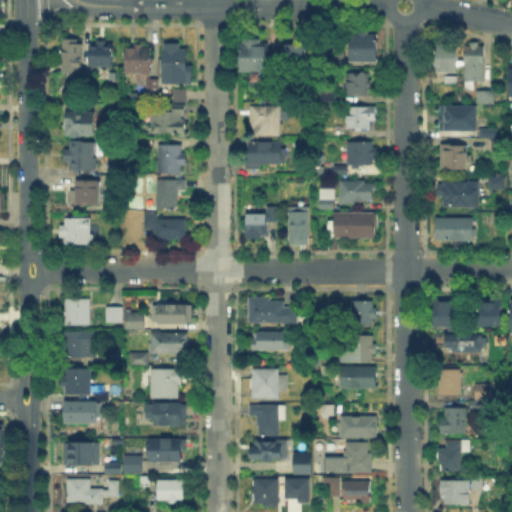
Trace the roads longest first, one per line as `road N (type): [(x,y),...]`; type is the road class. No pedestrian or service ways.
road 1 (residential): [(212,0),(214,511)]
road 2 (residential): [(405,15),(407,511)]
road 3 (residential): [(30,269),(511,268)]
road 4 (residential): [(102,5),(393,5)]
road 5 (tertiary): [(25,0),(30,269)]
road 6 (tertiary): [(30,269),(30,511)]
